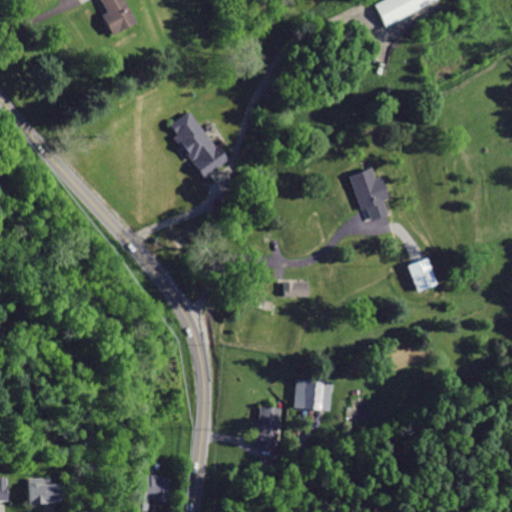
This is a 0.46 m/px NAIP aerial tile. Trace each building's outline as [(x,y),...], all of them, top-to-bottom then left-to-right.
[(120,0),(96,0),(102,11),(96,14),(108,37),(133,23),(120,0)] [(378,0),(371,4),(377,16),(383,28),(437,0),(378,0)] [(186,112),(168,125),(173,133),(169,136),(198,176),(207,170),(223,158),(213,144),(210,145),(186,112)] [(370,166),(346,174),(358,209),(363,207),(366,214),(368,220),(387,214),(381,198),(387,196),(380,175),(374,177),(370,166)] [(427,255),(418,259),(407,264),(418,291),(438,283),(427,255)] [(284,280),(283,297),(310,298),(310,280),(287,280),(284,280)] [(295,381),(294,398),(301,399),(300,408),(319,410),(320,382),(295,381)] [(258,406),(254,448),(277,451),(281,408),(258,406)] [(132,473),(127,509),(143,511),(145,498),(163,500),(166,477),(132,473)] [(22,483),(23,504),(33,504),(33,501),(53,501),(53,483),(22,483)]
